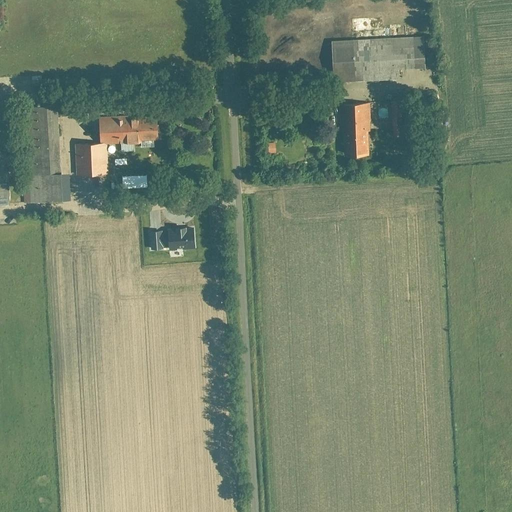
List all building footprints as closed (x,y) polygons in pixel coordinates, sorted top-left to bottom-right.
[(396,80),(396,68),(422,67),(421,38),(326,42),(328,83),(396,80)] [(389,102),(390,136),(401,136),(400,102),(389,102)] [(337,107),(340,156),(372,154),(368,105),(337,107)] [(29,205),(68,203),(67,173),(60,173),(57,109),(25,111),(29,205)] [(0,206),(8,206),(3,111),(0,110),(0,206)] [(156,125),(164,124),(163,112),(155,113),(156,125)] [(98,118),(99,145),(155,143),(153,116),(98,118)] [(316,136),(317,168),(327,168),(326,135),(316,136)] [(74,146),(74,175),(107,175),(106,145),(74,146)] [(182,248),(194,248),(192,229),(184,229),(184,228),(176,229),(176,230),(168,231),(169,235),(161,235),(161,245),(170,244),(170,249),(177,249),(177,250),(182,250),(182,248)]
